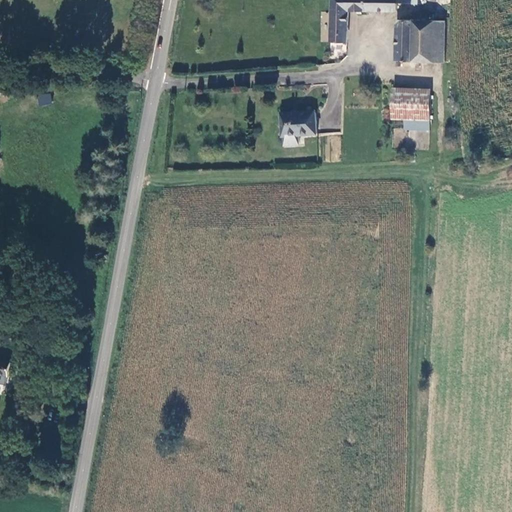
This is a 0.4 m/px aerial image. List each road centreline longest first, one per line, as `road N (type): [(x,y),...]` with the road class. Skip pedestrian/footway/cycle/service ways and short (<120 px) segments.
road 1 (tertiary): [(155,81),(74,511)]
road 2 (unclassified): [(155,81),(67,69),(0,80)]
